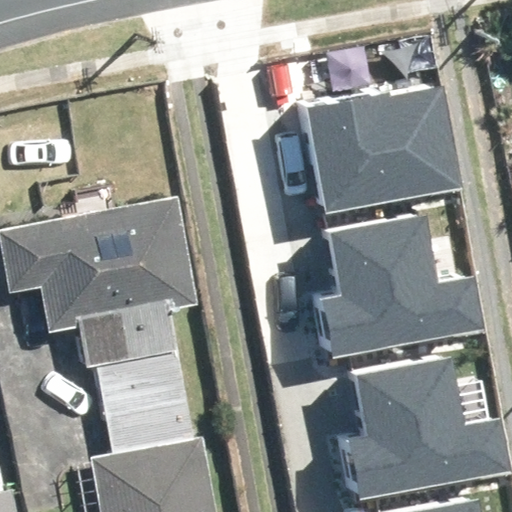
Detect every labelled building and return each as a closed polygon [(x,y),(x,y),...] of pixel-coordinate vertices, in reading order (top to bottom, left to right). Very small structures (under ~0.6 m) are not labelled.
[(306,90),(319,185),(454,166),(440,72),(306,90)] [(0,290),(25,286),(33,327),(181,300),(161,194),(0,223),(0,290)] [(307,283),(318,340),(469,309),(457,251),(424,257),(412,198),(313,218),(325,279),(307,283)] [(334,427),(346,483),(496,453),(484,394),(451,401),(439,342),(340,362),(353,423),(334,427)] [(203,511),(189,433),(77,454),(87,511),(203,511)] [(473,511),(467,479),(368,499),(371,511),(473,511)]
